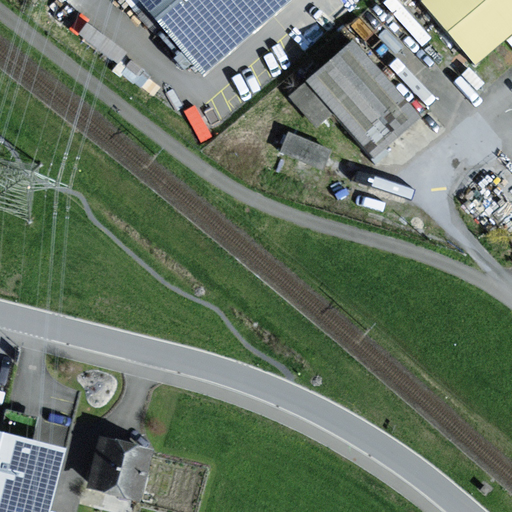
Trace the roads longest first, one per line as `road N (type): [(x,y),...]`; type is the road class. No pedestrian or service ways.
road 1 (unclassified): [(511,300),(434,258),(236,190),(0,11)]
road 2 (tertiary): [(0,316),(291,397),(372,442),(465,511)]
